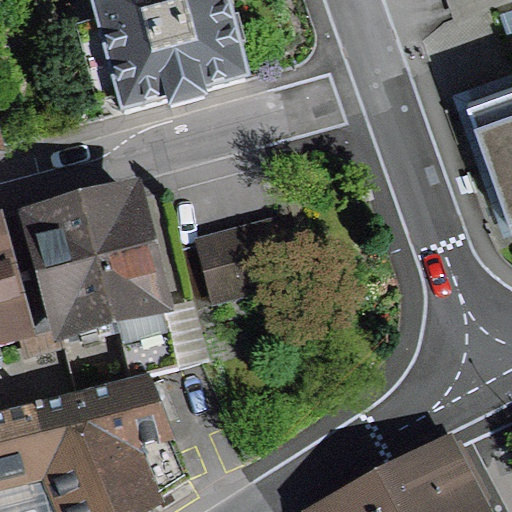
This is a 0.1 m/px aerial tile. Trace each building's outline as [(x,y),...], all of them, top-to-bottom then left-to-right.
[(88,0),(120,116),(165,103),(167,112),(207,101),(205,92),(251,80),(229,0),(88,0)] [(511,76),(466,93),(511,220),(511,76)] [(136,182),(23,214),(62,349),(75,395),(149,375),(210,360),(193,300),(172,306),(136,182)] [(284,213),(193,239),(212,306),(305,280),(284,213)] [(23,214),(0,220),(0,271),(21,344),(25,359),(62,349),(23,214)] [(0,349),(21,344),(0,271),(0,349)] [(0,491),(41,481),(53,511),(150,511),(161,505),(141,454),(168,447),(149,375),(75,395),(0,414),(0,491)] [(403,511),(488,511),(447,436),(382,472),(403,511)] [(403,511),(382,472),(307,511),(403,511)]
